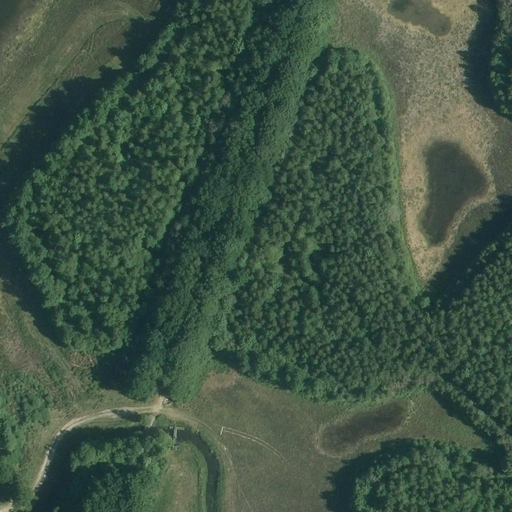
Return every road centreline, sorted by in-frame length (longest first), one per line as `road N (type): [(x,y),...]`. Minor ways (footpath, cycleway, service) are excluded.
road 1 (track): [(308,0),(158,410)]
road 2 (track): [(6,511),(33,491),(53,438),(73,422),(158,410),(84,383),(44,332)]
